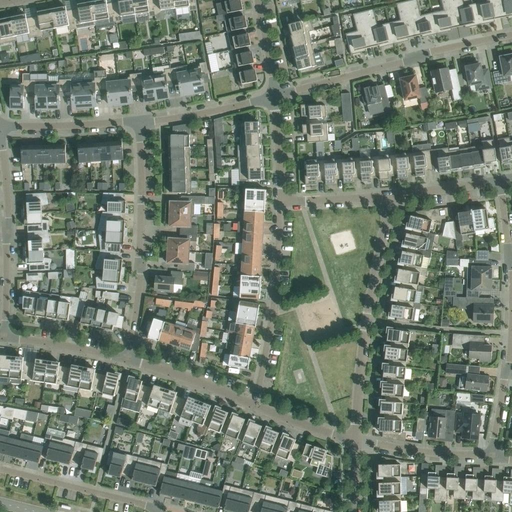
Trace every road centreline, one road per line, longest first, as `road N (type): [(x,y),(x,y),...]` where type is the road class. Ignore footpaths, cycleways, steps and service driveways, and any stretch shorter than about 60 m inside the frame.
road 1 (residential): [(354,440),(387,195)]
road 2 (residential): [(274,95),(511,35)]
road 3 (residential): [(127,359),(140,274),(138,120)]
road 4 (residential): [(280,201),(273,314),(253,406)]
road 5 (residential): [(4,338),(8,218),(0,142)]
road 6 (residential): [(156,511),(0,470)]
road 7 (residential): [(490,455),(511,308)]
road 8 (residential): [(138,120),(274,95)]
road 9 (residential): [(0,126),(138,120)]
road 10 (residential): [(490,455),(354,440)]
road 11 (residential): [(127,359),(253,406)]
road 12 (residential): [(4,338),(127,359)]
